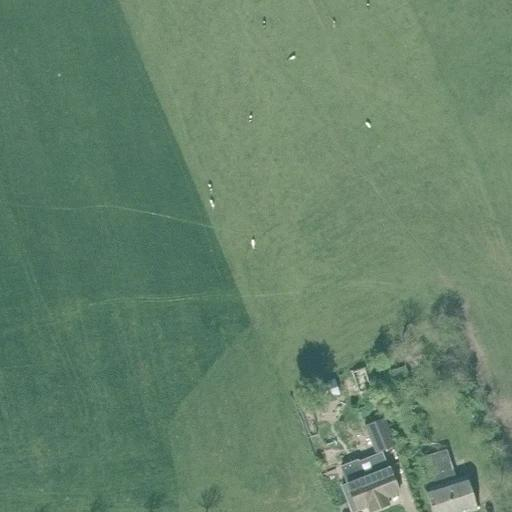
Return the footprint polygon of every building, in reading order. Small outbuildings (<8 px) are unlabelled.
[(391,381),(407,375),(403,366),(388,371),(391,381)] [(371,389),(364,367),(350,372),(358,394),(371,389)] [(333,381),(316,387),(321,400),(325,399),(326,403),(335,400),(334,396),(338,395),(333,381)] [(408,433),(420,430),(406,389),(394,393),(408,433)] [(395,446),(386,423),(365,432),(375,454),(395,446)] [(444,449),(418,457),(419,461),(424,475),(437,470),(450,466),(445,452),(444,449)] [(388,468),(376,473),(363,478),(357,461),(340,468),(347,485),(346,485),(357,511),(367,508),(368,511),(370,511),(389,505),(386,499),(398,494),(388,468)] [(450,466),(437,470),(442,485),(445,484),(453,511),(473,511),(476,511),(465,478),(454,481),(450,466)] [(437,470),(424,475),(428,489),(424,490),(431,511),(453,511),(445,484),(442,485),(437,470)]
